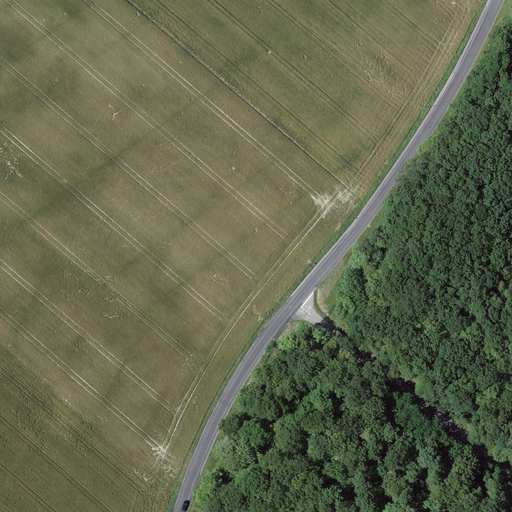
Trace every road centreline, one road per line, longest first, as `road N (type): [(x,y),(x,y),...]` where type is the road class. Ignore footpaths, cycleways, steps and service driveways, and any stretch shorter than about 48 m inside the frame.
road 1 (tertiary): [(499,0),(457,85),(379,206),(295,303)]
road 2 (unclassified): [(511,473),(295,303)]
road 3 (tertiary): [(295,303),(230,398),(183,511)]
